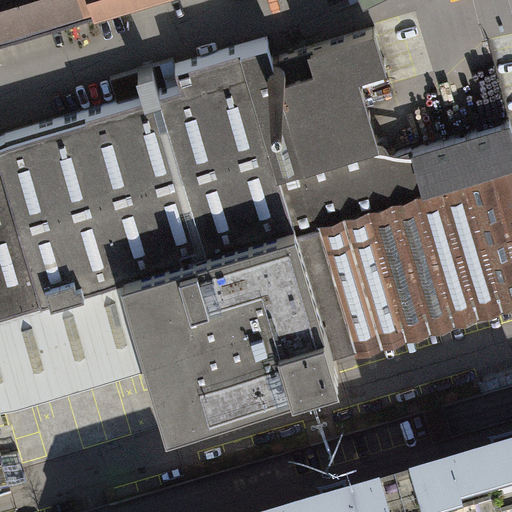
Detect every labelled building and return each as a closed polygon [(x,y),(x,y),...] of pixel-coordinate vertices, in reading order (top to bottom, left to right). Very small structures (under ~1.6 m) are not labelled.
[(0,0),(0,40),(97,12),(137,0),(0,0)] [(0,311),(125,274),(124,271),(294,220),(334,350),(511,296),(511,163),(426,190),(424,186),(511,160),(511,124),(510,119),(412,148),(412,146),(383,153),(357,72),(387,64),(374,26),(273,56),(267,37),(176,64),(181,81),(8,133),(0,136),(0,311)] [(124,271),(125,274),(150,358),(169,419),(339,368),(334,350),(294,220),(124,271)] [(0,311),(0,403),(150,358),(125,274),(0,311)] [(494,511),(511,511),(511,441),(491,448),(493,456),(392,483),(401,511),(468,511),(493,505),(494,511)] [(401,511),(392,483),(344,497),(343,489),(316,496),(319,504),(292,511),(401,511)]
